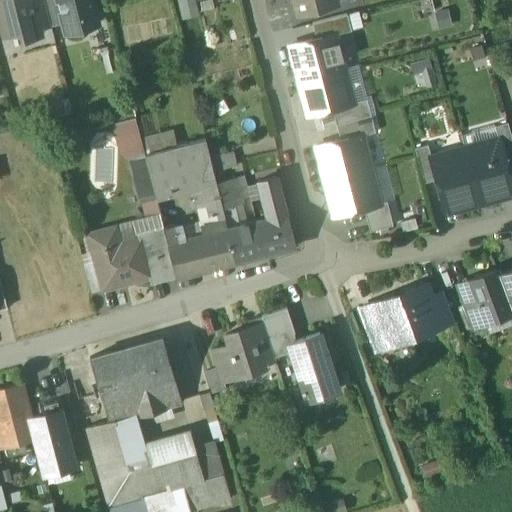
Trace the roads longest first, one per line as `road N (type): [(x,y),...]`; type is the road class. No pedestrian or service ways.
road 1 (residential): [(322,259),(0,357)]
road 2 (residential): [(322,259),(252,0)]
road 3 (track): [(322,259),(412,511)]
road 4 (residential): [(511,229),(322,259)]
